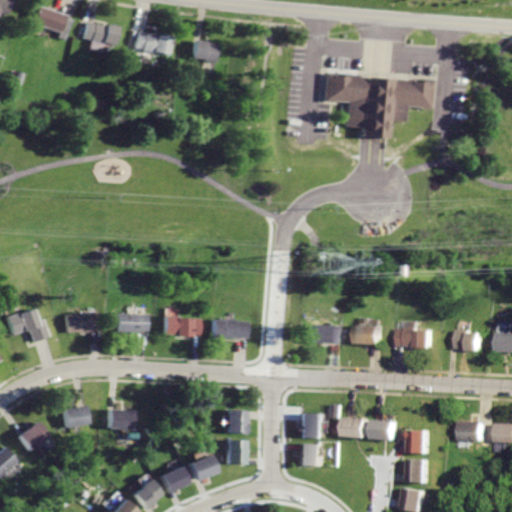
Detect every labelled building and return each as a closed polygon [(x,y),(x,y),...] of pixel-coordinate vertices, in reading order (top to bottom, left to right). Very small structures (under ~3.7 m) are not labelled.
[(0,0),(0,11),(6,13),(8,0),(0,0)] [(37,6),(32,23),(53,30),(52,35),(64,38),(70,16),(37,6)] [(84,22),(80,38),(88,40),(87,42),(97,45),(97,42),(112,45),(116,26),(106,23),(105,27),(84,22)] [(137,31),(133,48),(168,55),(172,35),(155,32),(155,35),(137,31)] [(195,38),(192,58),(215,61),(218,44),(207,42),(207,40),(195,38)] [(12,68),(8,83),(19,86),(24,72),(12,68)] [(349,72),(324,70),(322,101),(333,101),(333,99),(347,100),(349,72)] [(349,72),(347,100),(346,123),(361,124),(360,137),(376,138),(388,139),(389,122),(407,123),(408,108),(432,110),(433,77),(379,74),(349,72)] [(33,307),(21,312),(19,309),(5,315),(13,334),(27,329),(32,341),(50,334),(43,318),(38,320),(33,307)] [(66,313),(68,331),(98,328),(96,310),(66,313)] [(117,311),(116,331),(135,331),(136,328),(149,328),(150,313),(117,311)] [(167,313),(166,332),(193,334),(192,336),(203,336),(204,318),(181,316),(181,314),(167,313)] [(215,319),(214,337),(227,338),(227,335),(250,336),(251,321),(238,321),(238,318),(228,317),(228,320),(215,319)] [(314,323),(313,341),(337,342),(338,324),(314,323)] [(356,323),(356,342),(381,342),(382,324),(356,323)] [(399,328),(399,344),(418,344),(418,347),(434,347),(434,329),(399,328)] [(458,329),(457,347),(480,349),(481,333),(471,332),(471,330),(458,329)] [(511,332),(498,332),(497,350),(511,350),(511,332)] [(60,409),(65,429),(92,422),(87,402),(60,409)] [(329,403),(329,417),(339,417),(339,403),(329,403)] [(111,407),(110,427),(140,428),(141,409),(111,407)] [(228,407),(228,431),(245,431),(246,408),(228,407)] [(302,411),(301,436),(321,437),(322,411),(302,411)] [(347,416),(345,434),(367,436),(368,417),(347,416)] [(375,418),(374,436),(398,437),(399,420),(375,418)] [(18,433),(28,448),(48,435),(38,420),(18,433)] [(463,420),(462,438),(486,439),(486,420),(463,420)] [(511,420),(499,421),(500,441),(511,440),(511,420)] [(414,428),(413,451),(432,452),(433,429),(414,428)] [(227,437),(227,461),(246,462),(246,438),(227,437)] [(300,442),(300,463),(320,463),(321,443),(300,442)] [(4,445),(0,448),(0,472),(16,458),(4,445)] [(212,453),(190,462),(197,479),(219,470),(212,453)] [(412,458),(412,481),(430,482),(431,459),(412,458)] [(182,465),(163,474),(170,490),(189,482),(182,465)] [(152,476),(142,484),(144,486),(135,493),(144,506),(164,492),(152,476)] [(410,486),(405,508),(424,511),(429,490),(410,486)] [(125,498),(113,511),(138,511),(139,511),(125,498)]
